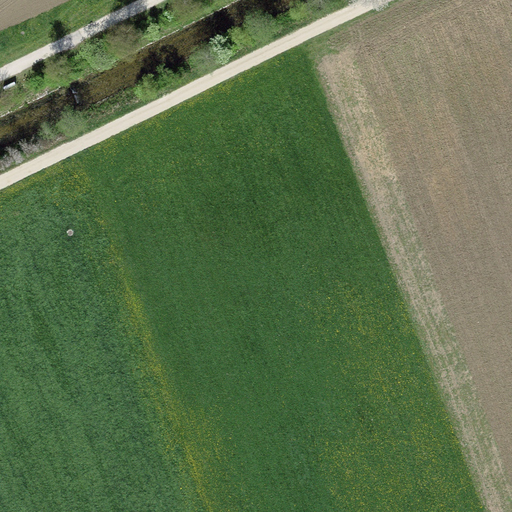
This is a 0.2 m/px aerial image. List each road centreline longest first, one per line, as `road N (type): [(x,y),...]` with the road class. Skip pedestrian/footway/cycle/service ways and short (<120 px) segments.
road 1 (track): [(0,181),(375,0)]
road 2 (track): [(152,0),(0,75)]
